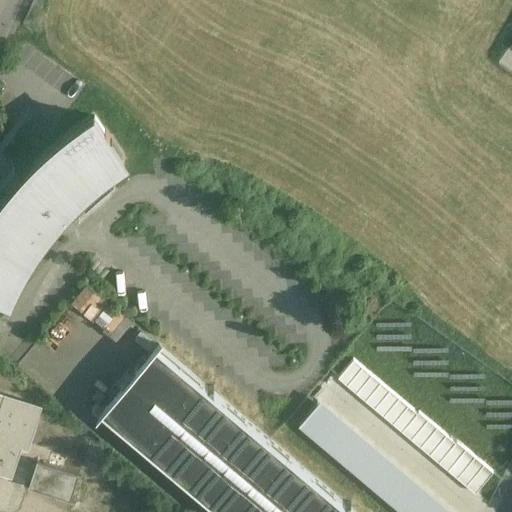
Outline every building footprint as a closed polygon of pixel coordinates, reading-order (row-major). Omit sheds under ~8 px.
[(0,205),(0,293),(8,297),(17,278),(23,268),(28,258),(38,243),(48,229),(60,215),(75,199),(85,209),(98,197),(111,186),(102,175),(124,160),(105,131),(104,132),(94,116),(77,128),(61,141),(45,154),(33,166),(22,178),(12,169),(14,167),(13,167),(0,182),(0,187),(8,194),(0,205)] [(70,299),(93,320),(108,302),(85,282),(70,299)] [(269,440),(213,393),(213,387),(207,387),(157,345),(158,344),(157,344),(100,411),(100,412),(101,411),(151,453),(152,459),(158,458),(221,511),(355,511),(351,508),(350,502),(345,503),(269,440)] [(37,407),(5,397),(0,413),(0,469),(9,473),(19,442),(14,440),(17,431),(29,435),(37,407)] [(78,474),(36,461),(28,487),(70,501),(78,474)]
